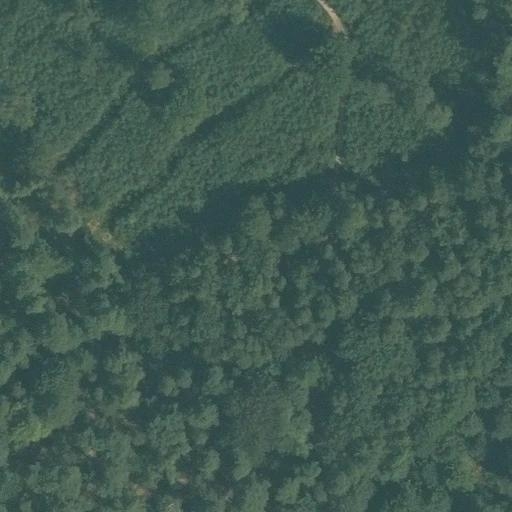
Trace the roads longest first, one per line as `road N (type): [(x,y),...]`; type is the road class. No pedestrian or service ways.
road 1 (track): [(400,508),(350,424),(340,91),(281,0)]
road 2 (track): [(511,367),(397,511)]
